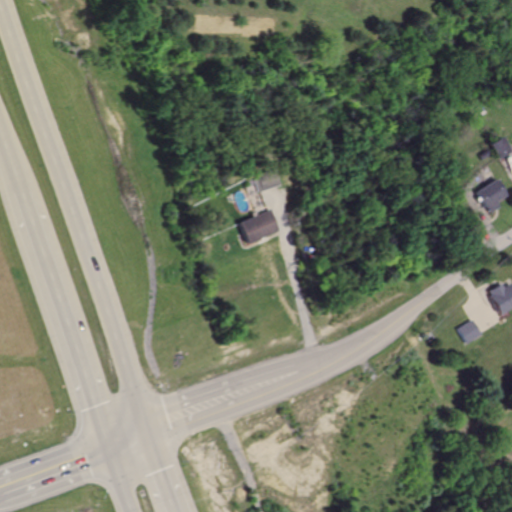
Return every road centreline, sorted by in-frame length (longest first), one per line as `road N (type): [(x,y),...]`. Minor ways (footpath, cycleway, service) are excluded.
road 1 (trunk): [(146,436),(0,12)]
road 2 (trunk): [(15,192),(107,449)]
road 3 (residential): [(299,375),(381,331),(511,231)]
road 4 (residential): [(146,436),(299,375)]
